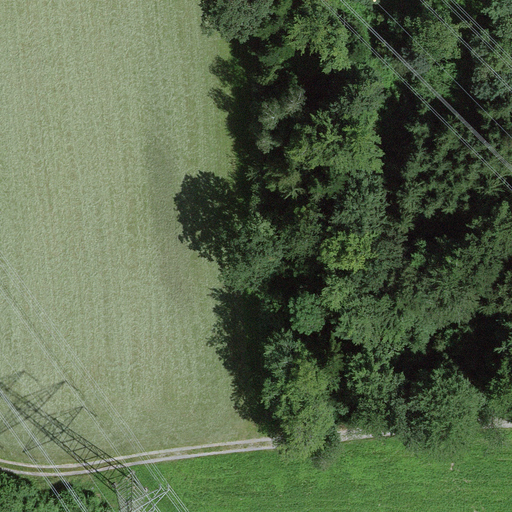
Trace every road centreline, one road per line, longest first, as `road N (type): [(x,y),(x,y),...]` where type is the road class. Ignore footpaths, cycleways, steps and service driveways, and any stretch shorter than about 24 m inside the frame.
road 1 (track): [(266,442),(59,471),(0,464)]
road 2 (track): [(266,442),(511,423)]
